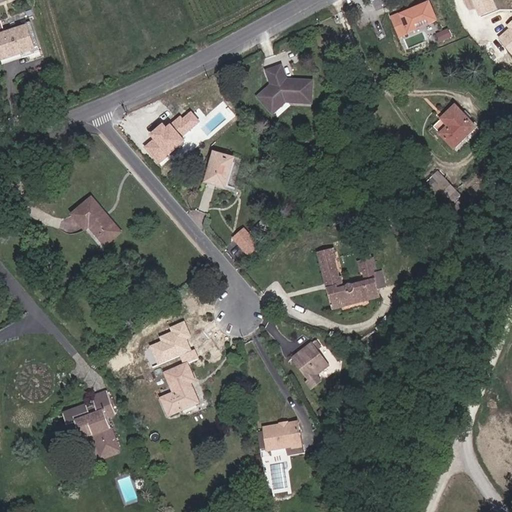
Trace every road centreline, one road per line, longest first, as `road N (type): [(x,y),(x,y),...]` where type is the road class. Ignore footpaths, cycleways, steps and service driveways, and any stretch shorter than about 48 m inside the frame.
road 1 (residential): [(244,311),(241,281),(94,109)]
road 2 (unclassified): [(317,0),(94,109)]
road 3 (track): [(511,320),(431,511)]
